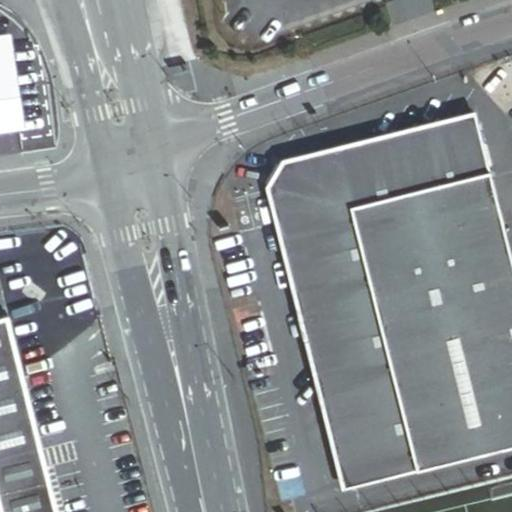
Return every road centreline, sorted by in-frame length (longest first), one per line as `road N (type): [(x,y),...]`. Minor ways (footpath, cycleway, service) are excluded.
road 1 (residential): [(157,153),(511,20)]
road 2 (tertiary): [(181,389),(157,153)]
road 3 (tertiary): [(109,169),(181,389)]
road 4 (tertiary): [(79,0),(109,169)]
road 5 (tertiary): [(157,153),(81,0)]
road 6 (tertiary): [(210,511),(181,389)]
